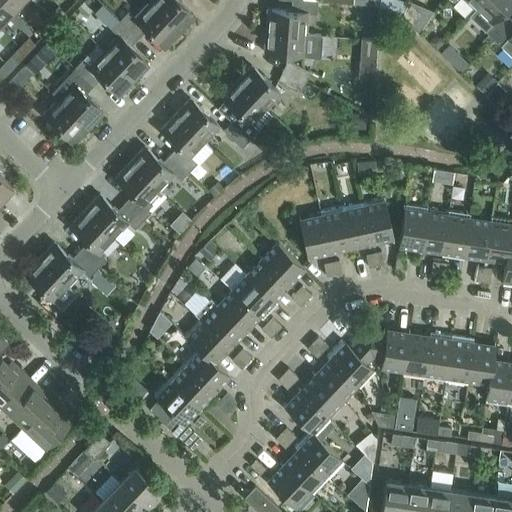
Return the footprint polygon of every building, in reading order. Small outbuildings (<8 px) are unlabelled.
[(0,0),(0,21),(12,9),(3,0),(0,0)] [(20,0),(3,0),(12,9),(20,0)] [(180,0),(151,0),(150,1),(178,29),(193,13),(180,0)] [(317,0),(291,0),(291,9),(268,7),(266,29),(305,32),(306,11),(317,12),(317,0)] [(511,0),(482,0),(476,7),(469,14),(493,37),(511,18),(503,10),(511,1),(511,0)] [(178,29),(150,1),(136,16),(128,9),(120,18),(139,36),(146,29),(163,45),(178,29)] [(65,11),(65,10),(58,4),(49,13),(56,20),(65,11)] [(48,29),(56,20),(49,13),(40,23),(48,29)] [(131,45),(139,36),(120,18),(111,27),(118,34),(104,49),(133,76),(147,61),(131,45)] [(511,54),(511,18),(493,37),(511,54)] [(266,29),(265,51),(303,54),(319,55),(321,33),(305,32),(266,29)] [(35,42),(28,35),(19,45),(27,52),(35,42)] [(361,36),(357,76),(373,77),(376,38),(361,36)] [(133,76),(104,49),(97,42),(74,66),(93,84),(100,76),(117,92),(133,76)] [(457,52),(448,44),(441,51),(439,53),(449,61),(457,52)] [(18,61),(27,52),(19,45),(10,54),(18,61)] [(287,59),(282,69),(306,80),(311,70),(287,59)] [(32,72),(24,64),(23,64),(5,82),(14,90),(32,72)] [(252,64),(237,80),(266,107),(280,91),(252,64)] [(74,66),(52,90),(59,97),(87,124),(102,109),(85,92),(93,84),(74,66)] [(300,91),(306,80),(282,69),(277,80),(300,91)] [(266,107),(237,80),(222,95),(225,98),(217,106),(231,120),(250,138),(259,129),(252,122),(266,107)] [(496,81),(485,93),(494,102),(505,90),(496,81)] [(87,124),(59,97),(44,113),(72,140),(87,124)] [(191,97),(176,113),(204,140),(219,124),(191,97)] [(204,140),(176,113),(161,129),(178,144),(170,153),(189,170),(197,162),(190,155),(204,140)] [(250,138),(231,120),(223,128),(242,146),(250,138)] [(189,170),(170,153),(162,161),(145,145),(130,160),(159,188),(159,187),(173,173),(180,179),(189,170)] [(159,188),(130,160),(115,176),(132,192),(125,201),(143,218),(166,194),(159,187),(159,188)] [(0,173),(0,199),(13,186),(0,173)] [(143,218),(125,201),(117,209),(100,192),(85,208),(114,236),(128,221),(135,227),(143,218)] [(383,196),(362,200),(371,239),(393,234),(386,201),(384,201),(383,196)] [(371,239),(362,200),(341,205),(342,211),(343,211),(350,243),(371,239)] [(421,245),(427,206),(405,203),(404,208),(403,208),(398,241),(421,245)] [(341,205),(320,209),(321,215),(329,248),(350,243),(343,211),(342,211),(341,205)] [(442,248),(448,209),(427,206),(421,245),(442,248)] [(114,236),(85,208),(70,224),(88,240),(80,249),(98,266),(107,257),(99,251),(114,236)] [(463,251),(468,218),(469,212),(448,209),(442,248),(441,253),(463,257),(464,251),(463,251)] [(329,248),(321,215),(299,220),(306,252),(329,248)] [(509,237),(510,238),(511,225),(511,224),(511,218),(490,215),(489,221),(485,254),(504,257),(506,257),(509,237)] [(485,254),(489,221),(468,218),(463,251),(464,251),(485,254)] [(511,284),(511,237),(510,238),(509,237),(506,257),(504,257),(501,276),(503,276),(502,283),(511,284)] [(98,266),(80,249),(72,257),(54,240),(39,256),(68,284),(82,268),(89,275),(98,266)] [(278,241),(263,258),(287,280),(302,264),(278,241)] [(381,249),(373,251),(376,264),(383,262),(381,249)] [(376,264),(373,251),(365,252),(368,265),(376,264)] [(396,254),(394,267),(402,268),(404,255),(396,254)] [(68,284),(39,256),(24,272),(53,299),(68,284)] [(287,280),(263,258),(248,274),(271,296),(272,296),(287,280)] [(339,258),(331,260),(334,273),(342,271),(339,258)] [(438,274),(440,260),(432,259),(430,272),(438,274)] [(334,273),(331,260),(323,262),(326,275),(334,273)] [(447,262),(440,260),(438,274),(445,275),(447,262)] [(481,280),(483,267),(475,266),(473,279),(481,280)] [(491,268),(483,267),(481,280),(489,281),(491,268)] [(271,296),(248,274),(243,270),(228,285),(233,290),(257,312),(261,316),(277,300),(272,296),(271,296)] [(302,283),(296,289),(306,299),(311,293),(302,283)] [(306,299),(296,289),(291,295),(300,304),(306,299)] [(257,312),(233,290),(219,305),(242,327),(257,312)] [(210,297),(195,313),(199,317),(227,344),(242,327),(219,305),(210,297)] [(272,315),(266,321),(276,330),(282,324),(272,315)] [(213,358),(227,344),(199,317),(184,332),(189,337),(188,338),(197,347),(202,351),(202,350),(212,359),(213,358)] [(276,330),(266,321),(261,326),(271,335),(276,330)] [(103,352),(121,334),(112,325),(94,344),(103,352)] [(403,366),(408,333),(385,330),(385,331),(373,329),(365,332),(374,357),(380,357),(380,362),(403,366)] [(425,369),(424,375),(445,378),(446,372),(452,333),(430,330),(429,336),(425,369)] [(0,332),(0,351),(10,342),(0,332)] [(342,338),(326,354),(331,359),(331,358),(355,381),(359,385),(375,369),(371,364),(368,361),(373,357),(374,357),(365,332),(358,336),(349,344),(347,342),(346,343),(342,338)] [(403,366),(402,372),(424,375),(425,369),(429,336),(408,333),(403,366)] [(446,372),(445,378),(466,381),(467,375),(472,343),(473,337),(452,333),(446,372)] [(318,335),(313,341),(322,349),(327,344),(318,335)] [(322,349),(313,341),(307,346),(316,355),(322,349)] [(467,375),(466,381),(487,385),(488,378),(489,379),(491,361),(492,361),(494,346),(472,343),(467,375)] [(242,346),(237,352),(246,361),(252,355),(242,346)] [(197,347),(183,361),(212,388),(227,371),(213,358),(212,359),(202,350),(202,351),(197,347)] [(246,361),(237,352),(231,358),(241,367),(246,361)] [(0,403),(27,375),(18,366),(15,369),(0,356),(0,355),(0,403)] [(340,397),(355,381),(331,358),(331,359),(316,374),(340,397)] [(197,404),(212,388),(183,361),(169,377),(197,404)] [(507,402),(511,367),(511,363),(492,361),(491,361),(489,379),(488,378),(487,385),(485,399),(507,402)] [(288,367),(283,372),(293,381),(297,376),(288,367)] [(293,381),(283,372),(277,378),(287,387),(293,381)] [(340,397),(316,374),(302,389),(325,412),(340,397)] [(0,404),(22,426),(47,399),(33,387),(36,383),(27,375),(0,403),(0,404)] [(197,404),(169,377),(154,393),(158,397),(149,407),(169,426),(178,417),(182,420),(197,404)] [(302,389),(286,406),(310,428),(314,432),(315,432),(321,437),(336,422),(325,412),(302,389)] [(227,391),(221,396),(230,406),(236,400),(227,391)] [(230,406),(221,396),(215,402),(225,411),(230,406)] [(60,412),(47,399),(22,426),(46,448),(73,418),(63,408),(60,412)] [(394,426),(396,412),(384,411),(382,424),(394,426)] [(404,413),(396,412),(394,426),(402,427),(404,413)] [(437,432),(438,424),(439,417),(418,414),(415,429),(437,432)] [(452,426),(438,424),(437,432),(450,434),(452,426)] [(286,425),(280,431),(290,440),(295,434),(286,425)] [(503,430),(494,429),(481,427),(481,430),(480,438),(501,442),(503,430)] [(310,428),(295,444),(299,449),(328,475),(343,459),(338,455),(339,455),(321,437),(315,432),(314,432),(310,428)] [(480,438),(481,430),(468,428),(467,436),(480,438)] [(110,441),(100,431),(83,449),(93,459),(110,441)] [(290,440),(280,431),(275,436),(284,446),(290,440)] [(393,431),(391,442),(400,443),(412,445),(414,435),(414,434),(401,433),(393,431)] [(435,448),(437,438),(427,437),(426,447),(435,448)] [(443,450),(445,439),(437,438),(435,448),(443,450)] [(458,441),(456,451),(478,455),(479,444),(458,441)] [(486,456),(487,445),(479,444),(478,455),(486,456)] [(511,459),(511,449),(500,448),(499,458),(511,459)] [(328,475),(299,449),(284,465),(308,486),(313,491),(328,475)] [(255,458),(250,463),(260,472),(265,467),(255,458)] [(135,464),(121,479),(142,500),(141,500),(149,507),(164,492),(135,464)] [(308,486),(284,465),(269,481),(292,503),(308,486)] [(403,511),(408,481),(386,478),(380,511),(403,511)] [(142,500),(121,479),(102,499),(115,511),(132,511),(131,511),(141,500),(142,500)] [(424,511),(429,485),(408,481),(403,511),(424,511)] [(255,483),(243,496),(259,511),(277,511),(281,509),(255,483)] [(446,511),(451,488),(429,485),(424,511),(446,511)] [(468,511),(472,491),(451,488),(446,511),(468,511)] [(490,511),(493,494),(472,491),(468,511),(490,511)] [(511,511),(511,496),(493,494),(490,511),(511,511)] [(115,511),(102,499),(89,511),(115,511)]
